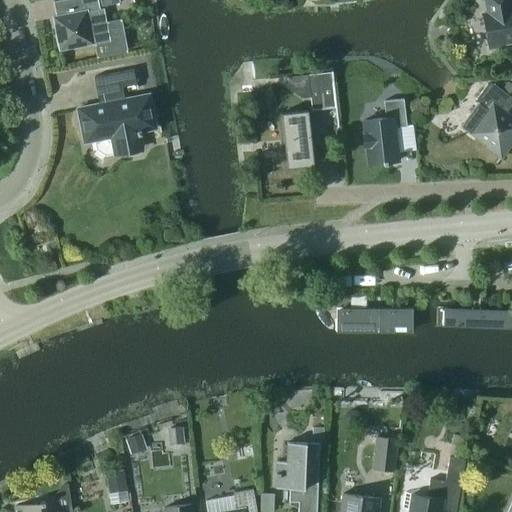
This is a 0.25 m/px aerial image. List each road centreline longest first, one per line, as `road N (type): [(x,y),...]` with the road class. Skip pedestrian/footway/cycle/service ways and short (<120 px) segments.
road 1 (tertiary): [(5,330),(200,262),(458,229)]
road 2 (residential): [(511,187),(265,203)]
road 3 (residential): [(0,198),(29,156),(30,111),(7,0)]
